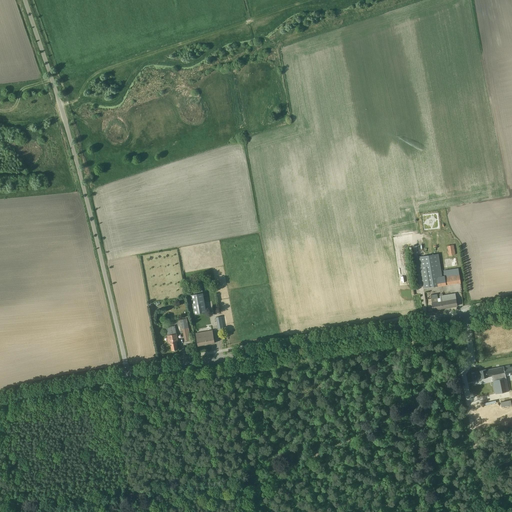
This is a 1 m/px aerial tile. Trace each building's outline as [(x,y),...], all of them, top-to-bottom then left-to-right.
[(438,254),(418,257),(423,289),(460,283),(458,269),(443,271),(444,276),(441,276),(438,254)] [(202,288),(193,290),(194,295),(191,295),(194,315),(206,313),(202,288)] [(438,302),(437,297),(437,294),(430,295),(433,310),(457,306),(455,294),(439,296),(440,301),(438,302)] [(187,318),(180,320),(180,323),(181,323),(185,341),(190,340),(187,318)] [(177,334),(175,326),(166,328),(168,337),(166,338),(166,341),(168,340),(169,344),(171,343),(172,351),(178,350),(176,342),(178,342),(176,334),(177,334)] [(215,343),(212,327),(206,328),(207,331),(198,333),(198,332),(196,332),(198,346),(215,343)] [(510,365),(491,369),(486,370),(479,371),(480,372),(471,373),(473,381),(477,381),(476,378),(481,377),(481,378),(492,376),(496,394),(509,391),(506,376),(511,374),(511,367),(510,368),(510,365)]
